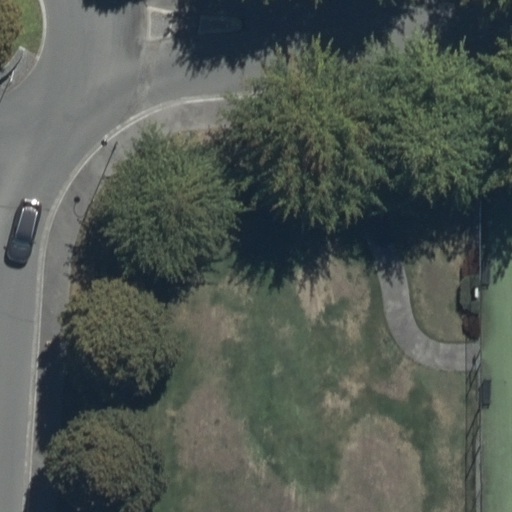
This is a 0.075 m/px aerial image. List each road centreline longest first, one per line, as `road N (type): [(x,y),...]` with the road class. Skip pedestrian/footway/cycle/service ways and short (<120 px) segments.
road 1 (residential): [(104,28),(511,24)]
road 2 (unclassified): [(104,28),(98,68),(80,103),(52,132),(0,154)]
